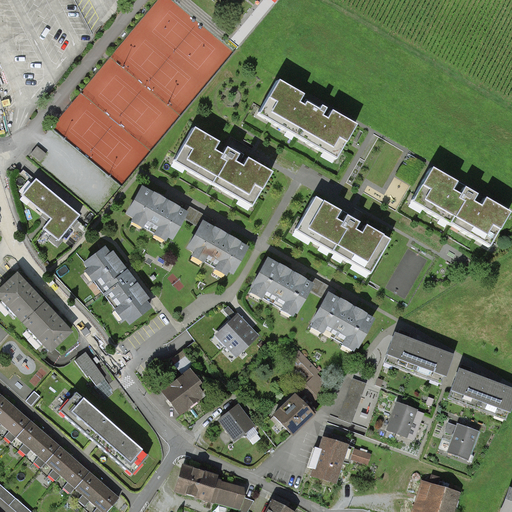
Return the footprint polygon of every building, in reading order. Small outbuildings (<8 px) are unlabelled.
[(301,96),(276,82),(259,110),(272,117),(269,123),(285,132),(288,128),(296,133),(293,137),(297,139),(299,135),(308,139),(305,144),(322,153),(325,148),(338,155),(354,126),(329,112),(324,120),(319,117),(323,110),(318,107),(316,110),(307,106),(303,103),(301,107),(296,104),(301,96)] [(216,143),(192,129),(175,157),(187,164),(184,170),(201,179),(203,175),(212,180),(209,184),(212,186),(215,182),(223,186),(221,191),(237,201),(241,195),(253,202),(270,173),(245,159),(240,167),(235,164),(232,163),(236,155),(224,148),(219,156),(212,151),(216,143)] [(454,183),(429,169),(413,198),(425,205),(422,210),(439,220),(441,215),(450,220),(447,225),(450,227),(453,222),(461,227),(459,231),(475,241),(479,235),(491,242),(508,214),(482,199),(478,208),(470,203),(474,196),(462,189),(457,196),(455,194),(450,192),(454,183)] [(78,216),(34,181),(22,196),(47,218),(50,220),(43,228),(57,241),(73,222),(78,216)] [(140,189),(127,213),(143,222),(141,226),(154,234),(156,230),(170,238),(184,214),(175,210),(176,208),(164,202),(152,195),(151,196),(140,189)] [(337,212),(312,198),(301,218),(303,220),(299,228),(313,236),(310,242),(319,247),(321,242),(331,248),(329,253),(332,255),(335,250),(345,256),(342,261),(351,265),(354,260),(368,268),(373,260),(376,261),(388,241),(362,227),(358,235),(352,231),(355,224),(343,217),(339,224),(337,223),(332,221),(337,212)] [(187,248),(203,257),(201,260),(215,268),(217,265),(231,273),(244,249),(236,245),(237,243),(225,236),(212,230),(212,231),(201,224),(187,248)] [(85,263),(95,277),(93,279),(116,310),(119,308),(130,322),(148,308),(143,302),(146,300),(128,277),(110,253),(108,255),(103,249),(85,263)] [(251,287),(262,293),(260,297),(281,309),(283,306),(294,312),(309,286),(302,282),(302,281),(289,273),(277,267),(266,261),(251,287)] [(28,288),(16,275),(0,290),(0,320),(11,332),(42,303),(28,288)] [(311,322),(322,328),(320,331),(342,344),(344,341),(355,347),(370,320),(362,316),(363,315),(350,308),(338,301),(337,302),(326,296),(311,322)] [(55,317),(42,303),(11,332),(19,341),(41,358),(69,332),(55,317)] [(232,320),(236,316),(227,307),(223,311),(232,320)] [(232,320),(216,335),(236,356),(256,337),(247,328),(244,325),(236,316),(232,320)] [(384,358),(394,362),(393,365),(430,378),(431,375),(441,379),(449,358),(415,345),(392,337),(384,358)] [(113,390),(84,353),(74,361),(86,378),(88,376),(95,385),(93,387),(103,401),(113,394),(111,391),(113,390)] [(162,392),(178,414),(201,397),(197,391),(199,390),(207,383),(187,356),(175,365),(183,376),(162,392)] [(449,394),(459,398),(457,401),(494,414),(495,411),(505,415),(511,395),(511,392),(479,381),(457,372),(449,394)] [(338,419),(351,423),(364,385),(352,381),(338,419)] [(74,394),(58,413),(94,444),(130,475),(147,456),(74,394)] [(293,396),(273,416),(291,434),(314,413),(304,401),(300,404),(299,403),(293,396)] [(11,443),(16,437),(29,423),(16,411),(12,408),(0,397),(0,426),(2,424),(9,431),(4,437),(11,443)] [(396,405),(387,430),(412,439),(421,414),(404,408),(396,405)] [(236,406),(218,420),(234,440),(240,435),(245,436),(246,431),(252,426),(246,418),(236,406)] [(40,469),(46,463),(58,448),(45,437),(42,434),(29,423),(16,437),(24,444),(19,450),(26,456),(31,450),(39,456),(33,463),(40,469)] [(457,427),(448,452),(466,459),(474,433),(465,430),(457,427)] [(314,469),(311,477),(339,486),(347,460),(365,466),(368,457),(322,443),(320,450),(316,448),(310,468),(312,468),(314,469)] [(70,494),(75,488),(87,474),(74,462),(71,459),(58,448),(46,463),(53,469),(48,475),(55,481),(60,475),(68,482),(63,488),(70,494)] [(183,467),(175,491),(239,510),(243,496),(243,492),(244,488),(217,481),(214,480),(215,477),(183,467)] [(106,511),(117,500),(103,488),(101,485),(87,474),(75,488),(83,495),(77,501),(84,507),(90,501),(97,507),(93,511),(106,511)] [(411,511),(450,511),(457,495),(436,488),(439,479),(431,476),(428,487),(421,484),(411,511)] [(30,511),(0,485),(0,498),(15,511),(30,511)] [(511,511),(511,491),(508,491),(500,511),(511,511)] [(288,511),(286,510),(289,504),(273,495),(269,503),(271,504),(266,511),(288,511)]
